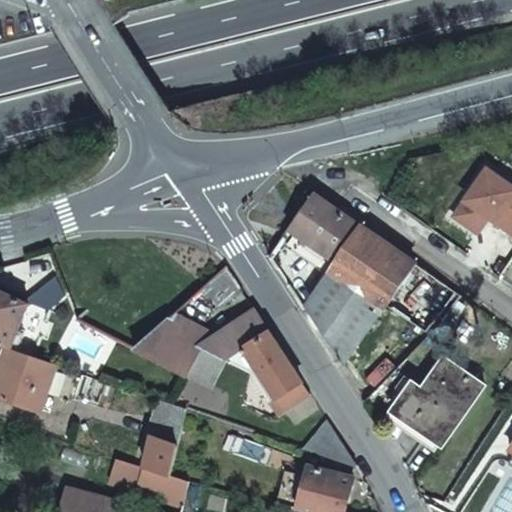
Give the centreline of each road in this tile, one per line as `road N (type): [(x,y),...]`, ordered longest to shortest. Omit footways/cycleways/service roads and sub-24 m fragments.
road 1 (trunk): [(0,123),(489,0)]
road 2 (secondary): [(178,168),(409,511)]
road 3 (trunk): [(178,168),(511,91)]
road 4 (trunk): [(318,0),(0,77)]
road 5 (residential): [(178,168),(64,0)]
road 6 (tertiary): [(0,230),(67,216),(178,168)]
road 7 (residential): [(360,203),(511,315)]
